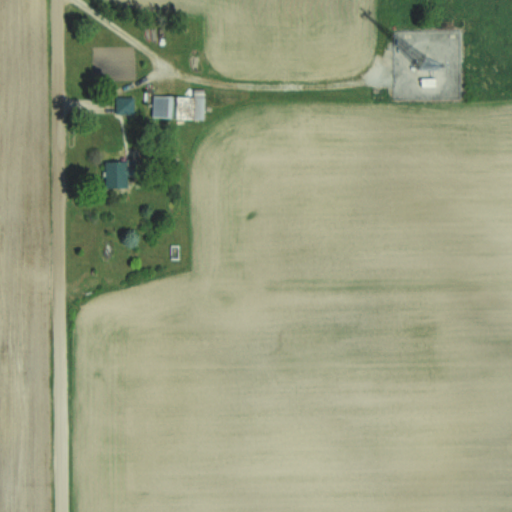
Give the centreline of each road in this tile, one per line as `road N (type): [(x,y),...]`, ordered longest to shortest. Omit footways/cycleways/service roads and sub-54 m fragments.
road 1 (residential): [(64,511),(60,0)]
road 2 (residential): [(62,0),(164,78),(371,86)]
